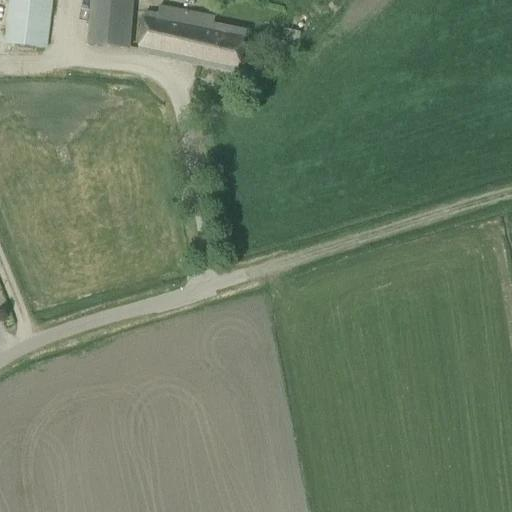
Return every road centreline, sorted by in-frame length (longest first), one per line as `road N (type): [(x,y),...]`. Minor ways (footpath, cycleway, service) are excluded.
road 1 (track): [(511,199),(246,280)]
road 2 (unclassified): [(0,364),(246,280)]
